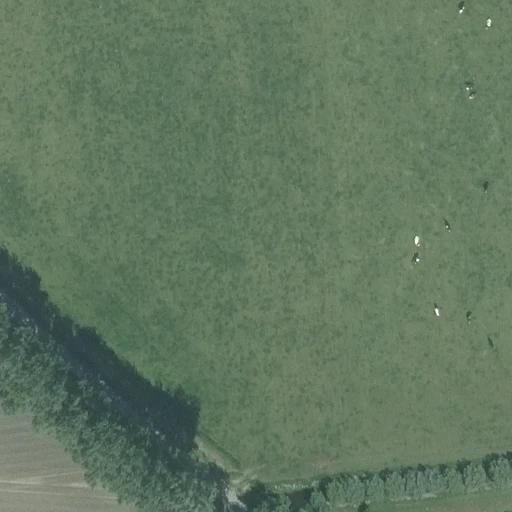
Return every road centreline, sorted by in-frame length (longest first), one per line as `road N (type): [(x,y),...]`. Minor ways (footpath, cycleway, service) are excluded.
road 1 (unclassified): [(242,511),(0,288)]
road 2 (track): [(213,486),(511,444)]
